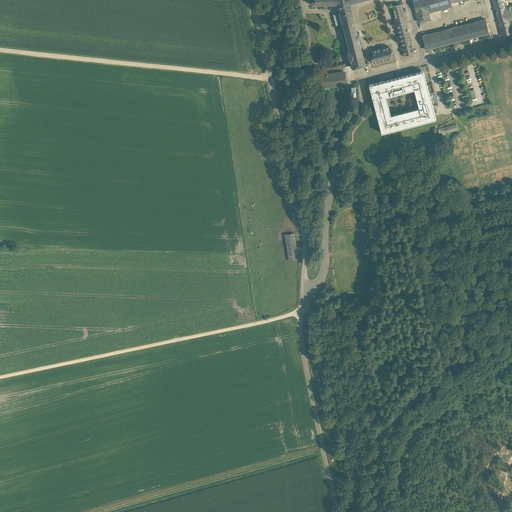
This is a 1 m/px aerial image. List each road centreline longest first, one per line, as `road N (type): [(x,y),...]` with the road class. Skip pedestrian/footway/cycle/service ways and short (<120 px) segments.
road 1 (unclassified): [(253,0),(303,236),(300,332),(336,511)]
road 2 (track): [(0,376),(302,311)]
road 3 (track): [(269,77),(0,49)]
road 4 (tertiary): [(365,511),(377,449),(397,412),(444,366),(511,338)]
